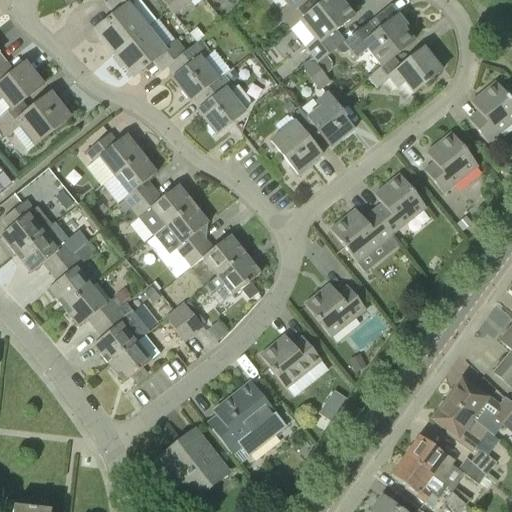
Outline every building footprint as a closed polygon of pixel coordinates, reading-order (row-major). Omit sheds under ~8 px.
[(116,17),(95,33),(113,55),(147,28),(130,7),(139,0),(114,0),(107,6),(116,17)] [(159,0),(174,17),(191,3),(188,0),(159,0)] [(289,32),(292,29),(316,10),(309,0),(279,0),(286,8),(276,16),(289,32)] [(304,50),(312,59),(317,66),(327,58),(343,45),(343,46),(344,44),(335,32),(353,18),(338,0),(328,0),(316,10),(292,29),(299,24),(313,42),(304,50)] [(412,44),(402,31),(406,29),(397,18),(375,36),(367,26),(344,44),(343,46),(355,61),(367,53),(380,69),(392,60),(412,44)] [(165,50),(147,28),(154,23),(153,23),(147,28),(113,55),(133,80),(154,64),(161,72),(185,52),(176,41),(165,50)] [(211,55),(200,41),(186,53),(185,52),(161,72),(162,74),(172,65),(179,73),(170,81),(188,103),(217,79),(203,61),(211,55)] [(441,73),(423,51),(399,70),(392,60),(380,69),(368,79),(376,90),(388,81),(396,91),(403,86),(412,96),(441,73)] [(330,84),(325,77),(317,66),(312,59),(301,68),(320,92),(330,84)] [(0,102),(1,101),(9,112),(36,91),(43,85),(27,64),(7,80),(0,71),(0,102)] [(234,91),(224,76),(218,81),(217,79),(188,103),(189,105),(197,97),(205,106),(197,113),(216,136),(245,113),(231,94),(234,91)] [(487,146),(511,125),(511,104),(496,84),(470,104),(478,113),(468,121),(487,146)] [(43,100),(36,91),(9,112),(10,112),(0,119),(0,133),(5,140),(18,130),(33,148),(69,119),(50,95),(43,100)] [(328,147),(352,128),(342,116),(343,114),(327,94),(315,103),(318,108),(305,119),(318,135),(328,147)] [(290,116),(297,111),(290,102),(284,108),(290,116)] [(295,174),(319,155),(309,142),(318,135),(305,119),(299,111),(289,119),(292,124),(270,142),(295,174)] [(115,144),(108,135),(84,153),(93,164),(98,160),(112,178),(140,156),(124,136),(115,144)] [(443,197),(478,168),(451,135),(426,155),(433,164),(424,173),(443,197)] [(130,210),(153,192),(145,182),(155,175),(140,156),(112,178),(127,196),(122,201),(130,210)] [(391,238),(426,210),(399,176),(374,197),(381,206),(372,213),(391,238)] [(192,206),(176,187),(160,200),(153,192),(130,210),(137,220),(149,210),(164,228),(192,206)] [(34,211),(27,202),(3,219),(8,231),(0,237),(0,238),(14,256),(51,227),(37,208),(34,211)] [(192,206),(164,228),(153,237),(168,256),(174,251),(182,261),(205,242),(198,233),(207,225),(192,206)] [(362,221),(355,211),(330,232),(357,265),(391,238),(372,213),(362,221)] [(55,224),(51,227),(14,256),(29,276),(42,265),(49,274),(86,245),(89,244),(79,231),(67,241),(55,224)] [(244,256),(230,239),(213,251),(205,242),(182,261),(189,270),(202,260),(217,278),(244,256)] [(62,309),(91,287),(76,269),(82,264),(94,255),(86,245),(49,274),(56,283),(47,290),(62,309)] [(232,297),(259,275),(244,256),(217,278),(204,288),(212,298),(225,288),(232,297)] [(337,295),(330,286),(304,306),(331,339),(366,311),(347,287),(337,295)] [(106,306),(91,287),(62,309),(78,328),(87,321),(94,330),(118,311),(111,302),(106,306)] [(126,305),(133,299),(127,291),(117,299),(123,307),(126,305)] [(193,336),(202,328),(183,304),(174,311),(193,336)] [(123,307),(118,311),(94,330),(101,339),(92,346),(107,365),(143,337),(148,333),(126,305),(123,307)] [(193,336),(174,311),(164,319),(184,343),(193,336)] [(511,389),(511,329),(500,343),(511,353),(511,354),(494,375),(511,389)] [(123,384),(150,363),(158,356),(143,337),(107,365),(123,384)] [(285,337),(260,357),(286,391),(292,399),(328,372),(321,363),(303,339),(292,347),(285,337)] [(362,360),(350,366),(354,374),(366,368),(362,360)] [(448,400),(446,402),(493,437),(502,425),(511,433),(511,408),(505,402),(501,409),(477,391),(476,393),(461,382),(454,392),(450,392),(447,396),(448,400)] [(221,423),(211,430),(233,458),(243,449),(250,457),(287,429),(277,416),(251,384),(213,413),(221,423)] [(439,411),(432,422),(447,433),(446,435),(472,453),(487,433),(493,437),(446,402),(445,404),(441,404),(438,408),(439,411)] [(195,432),(160,460),(193,501),(227,473),(195,432)] [(407,456),(404,459),(439,485),(455,463),(435,447),(434,449),(419,439),(412,448),(409,448),(405,453),(407,456)] [(480,451),(470,463),(486,476),(496,464),(480,451)] [(398,468),(391,478),(406,488),(405,490),(424,504),(429,497),(435,502),(445,489),(439,485),(404,459),(404,460),(400,460),(397,465),(398,468)] [(466,460),(458,471),(478,487),(485,477),(486,476),(470,463),(466,460)] [(275,486),(265,494),(273,503),(282,496),(275,486)] [(456,491),(452,494),(465,507),(470,501),(456,491)] [(452,494),(445,501),(456,511),(460,511),(465,507),(452,494)] [(374,511),(400,511),(380,497),(371,510),(374,511)]
